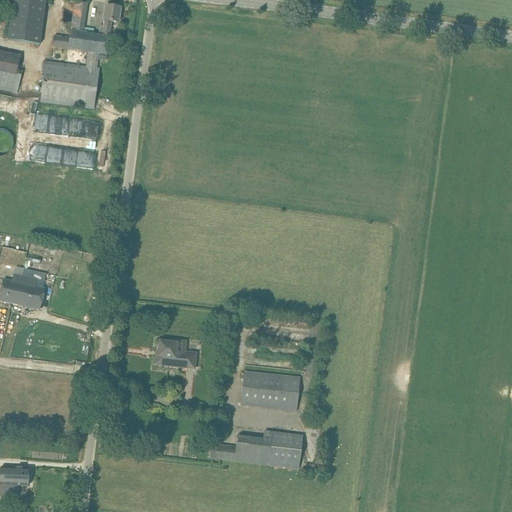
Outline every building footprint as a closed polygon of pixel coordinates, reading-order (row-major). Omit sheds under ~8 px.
[(39,45),(45,0),(13,0),(8,41),(39,45)] [(86,66),(43,61),(38,102),(94,110),(99,69),(97,69),(99,54),(107,55),(111,22),(118,23),(120,8),(106,6),(104,21),(104,26),(101,26),(100,35),(83,33),(87,4),(76,2),(72,31),(71,31),(70,38),(54,36),(52,47),(87,54),(86,66)] [(16,74),(20,55),(0,50),(0,90),(17,94),(21,75),(16,74)] [(12,147),(13,143),(12,138),(10,134),(6,131),(2,129),(0,129),(0,156),(2,156),(6,155),(10,152),(12,147)] [(34,162),(94,167),(96,151),(75,149),(76,142),(60,141),(59,146),(36,144),(34,162)] [(40,265),(41,258),(27,255),(25,262),(40,265)] [(12,283),(3,281),(0,292),(0,301),(39,310),(44,290),(34,288),(36,280),(22,277),(23,269),(15,267),(14,275),(12,283)] [(155,355),(154,364),(194,368),(195,353),(184,352),(185,341),(176,340),(176,343),(159,341),(158,355),(155,355)] [(297,411),(301,378),(245,371),(241,405),(297,411)] [(212,444),(210,460),(298,470),(302,436),(264,431),(263,439),(237,436),(236,447),(212,444)] [(28,487),(29,470),(0,467),(0,495),(18,497),(18,486),(28,487)]
